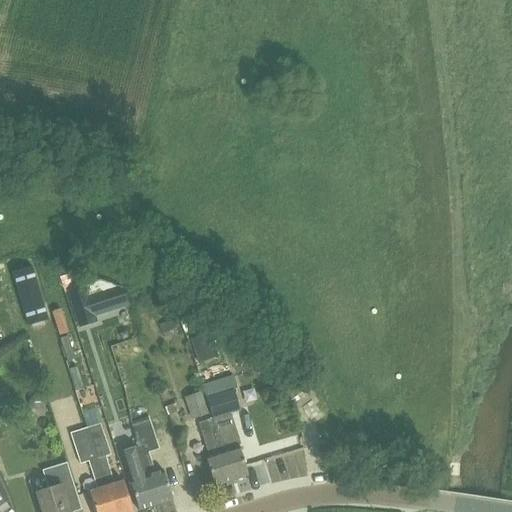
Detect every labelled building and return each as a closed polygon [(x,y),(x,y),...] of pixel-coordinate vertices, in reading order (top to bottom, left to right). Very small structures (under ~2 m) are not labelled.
[(0,289),(12,336),(25,333),(6,262),(0,263),(0,289)] [(29,264),(10,270),(26,323),(46,317),(29,264)] [(98,278),(67,288),(78,323),(96,318),(94,313),(108,308),(98,278)] [(126,331),(119,334),(121,340),(128,337),(126,331)] [(209,335),(191,341),(199,364),(216,358),(209,335)] [(136,337),(110,346),(115,362),(142,353),(136,337)] [(239,409),(234,391),(239,389),(235,376),(202,386),(212,417),(215,430),(232,485),(237,484),(236,480),(248,476),(238,445),(232,447),(222,415),(239,409)] [(183,398),(191,420),(208,415),(201,392),(183,398)] [(155,438),(148,417),(130,423),(135,444),(144,441),(155,438)] [(210,417),(211,419),(198,423),(207,452),(211,451),(212,453),(204,456),(213,487),(226,483),(227,487),(232,485),(215,430),(212,417),(210,417)] [(86,428),(98,463),(113,511),(132,511),(122,482),(113,485),(104,457),(111,455),(100,424),(86,428)] [(89,493),(94,511),(113,511),(98,463),(86,428),(70,433),(80,465),(88,462),(97,490),(89,493)] [(135,444),(136,445),(136,446),(139,455),(147,453),(144,441),(135,444)] [(156,506),(139,455),(136,446),(119,451),(138,511),(156,506)] [(310,472),(303,448),(248,463),(255,487),(310,472)] [(147,453),(139,455),(156,506),(172,501),(162,470),(154,473),(148,453),(147,453)] [(74,491),(66,464),(41,471),(47,490),(36,494),(41,511),(67,511),(63,495),(74,491)] [(0,503),(9,497),(0,480),(0,503)]
